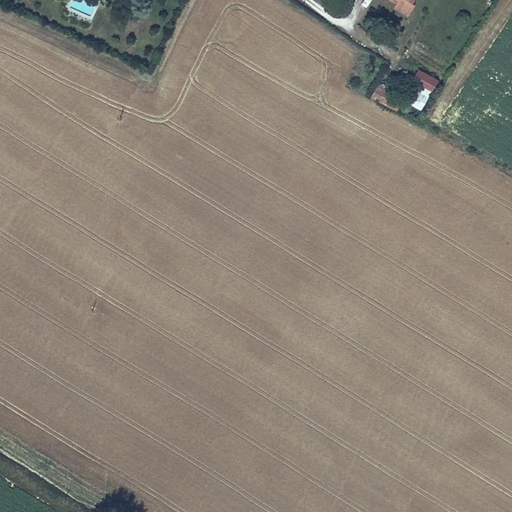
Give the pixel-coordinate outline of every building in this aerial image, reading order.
[(413,0),(398,0),(395,5),(393,8),(404,15),(411,4),(413,0)] [(404,15),(407,17),(414,6),(411,4),(404,15)] [(429,93),(436,81),(417,70),(410,82),(429,93)] [(402,100),(376,86),(369,99),(395,113),(396,110),(401,102),(402,100)] [(415,110),(401,102),(396,110),(410,118),(415,110)]
